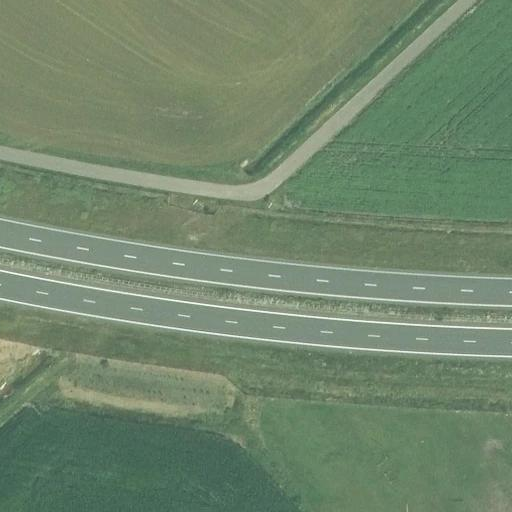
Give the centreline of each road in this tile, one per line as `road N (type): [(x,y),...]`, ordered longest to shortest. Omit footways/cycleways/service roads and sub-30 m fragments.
road 1 (unclassified): [(0,150),(246,193),(290,165),(468,0)]
road 2 (trunk): [(0,282),(225,320),(511,341)]
road 3 (trunk): [(511,291),(223,269),(0,233)]
